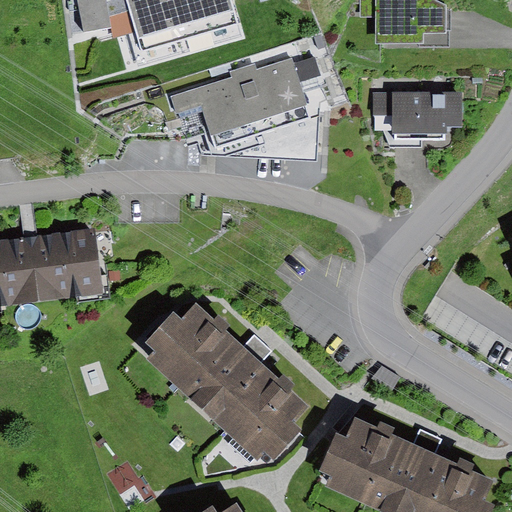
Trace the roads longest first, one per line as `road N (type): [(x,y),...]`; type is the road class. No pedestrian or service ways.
road 1 (residential): [(401,246),(306,201),(202,183),(0,195)]
road 2 (residential): [(511,418),(382,327),(379,279),(401,246)]
road 3 (residential): [(401,246),(511,131)]
